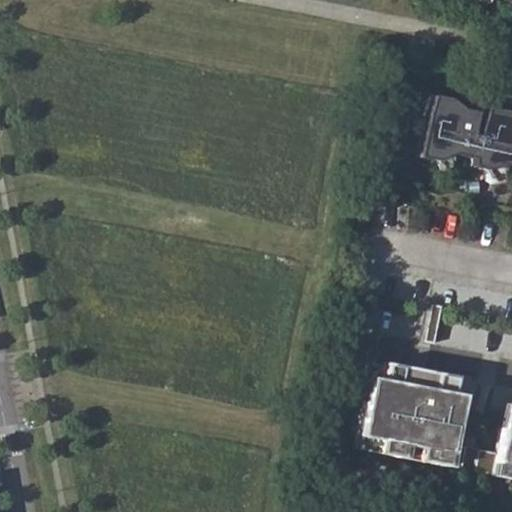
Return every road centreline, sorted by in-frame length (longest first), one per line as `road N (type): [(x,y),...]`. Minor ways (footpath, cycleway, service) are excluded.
road 1 (residential): [(355,342),(511,371)]
road 2 (residential): [(369,244),(511,273)]
